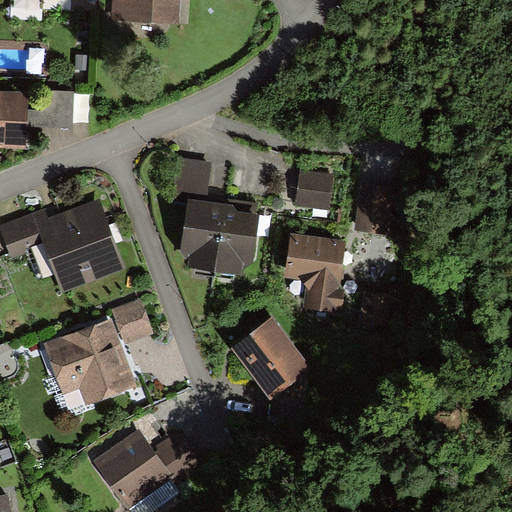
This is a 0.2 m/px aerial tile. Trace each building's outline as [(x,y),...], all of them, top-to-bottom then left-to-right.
[(114,0),(113,21),(176,24),(176,0),(114,0)] [(28,96),(0,93),(0,148),(25,150),(27,114),(28,96)] [(91,129),(91,94),(48,93),(47,128),(91,129)] [(252,256),(259,207),(240,205),(234,199),(206,195),(211,159),(178,154),(172,197),(186,199),(179,243),(190,257),(189,260),(240,269),(241,264),(252,256)] [(334,171),(301,167),(296,202),(329,207),(334,171)] [(357,228),(387,232),(394,187),(364,182),(357,228)] [(61,288),(125,265),(100,198),(47,216),(45,209),(1,224),(13,255),(27,250),(26,245),(43,238),(61,288)] [(346,235),(291,228),(284,272),(304,275),(308,280),(305,301),(334,304),(334,301),(341,302),(344,283),(339,282),(340,273),(346,235)] [(392,291),(365,287),(361,317),(388,320),(392,291)] [(141,296),(112,307),(124,341),(154,330),(141,296)] [(272,309),(232,337),(268,388),(308,360),(272,309)] [(113,314),(45,338),(64,390),(79,384),(85,400),(137,381),(126,350),(113,314)] [(124,437),(95,457),(129,506),(172,476),(176,481),(204,461),(182,428),(154,448),(139,426),(124,437)] [(11,511),(7,487),(0,488),(0,511),(11,511)]
